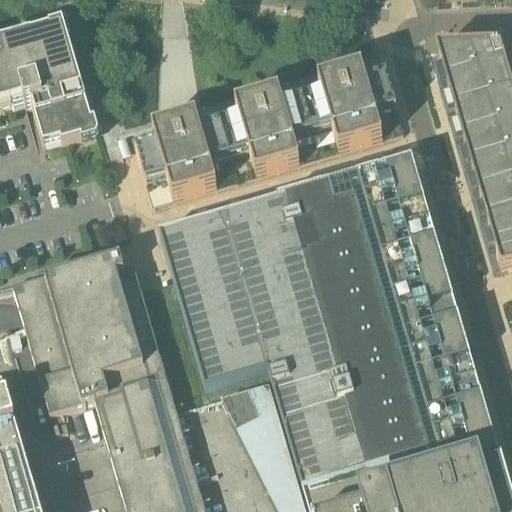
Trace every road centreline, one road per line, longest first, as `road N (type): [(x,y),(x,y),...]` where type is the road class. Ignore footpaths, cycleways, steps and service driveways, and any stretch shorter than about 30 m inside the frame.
road 1 (residential): [(429,150),(142,233),(133,203)]
road 2 (residential): [(429,150),(402,59),(404,23),(511,19)]
road 3 (residential): [(493,369),(429,150)]
